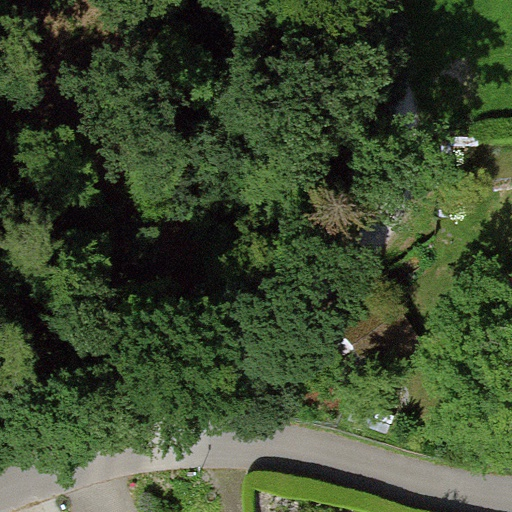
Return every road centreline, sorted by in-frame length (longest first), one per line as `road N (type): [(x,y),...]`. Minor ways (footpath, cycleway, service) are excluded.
road 1 (track): [(151,444),(174,398),(399,237),(413,210),(419,135),(353,0)]
road 2 (residential): [(0,488),(98,455),(212,441),(264,445),(511,503)]
